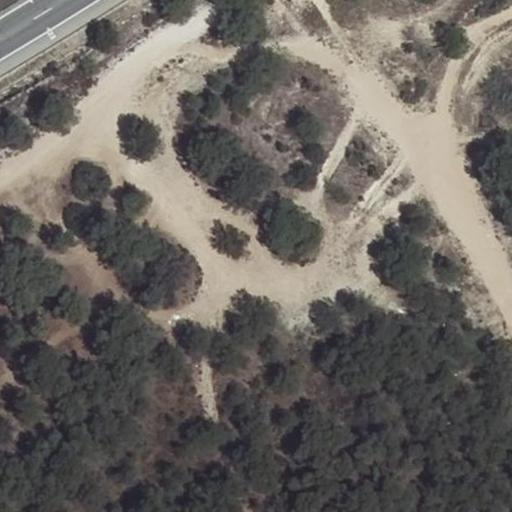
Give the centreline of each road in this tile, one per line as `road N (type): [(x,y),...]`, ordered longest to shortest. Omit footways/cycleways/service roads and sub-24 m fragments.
road 1 (track): [(0,185),(58,149),(167,45),(243,0)]
road 2 (track): [(511,270),(452,180),(456,63),(511,9)]
road 3 (track): [(452,180),(314,0)]
